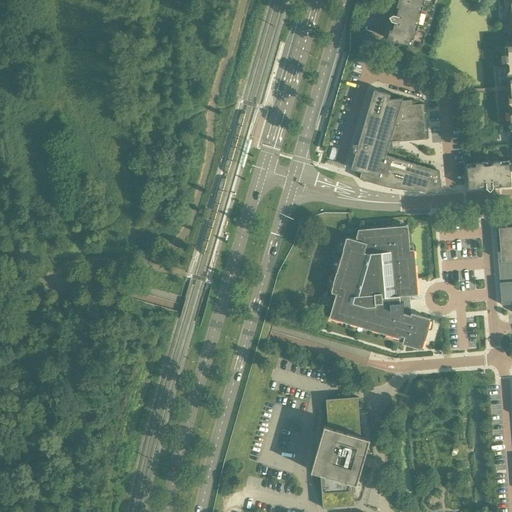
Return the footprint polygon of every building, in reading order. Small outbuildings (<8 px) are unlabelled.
[(419,12),(421,4),(407,0),(398,0),(397,7),(399,8),(397,14),(395,14),(392,15),(391,19),(392,21),(395,22),(393,29),(390,29),(387,38),(409,45),(412,36),(414,37),(421,13),(419,12)] [(409,190),(415,190),(415,188),(423,189),(423,190),(424,191),(424,189),(432,189),(432,190),(433,191),(432,189),(435,188),(437,182),(441,184),(440,171),(386,155),(388,149),(399,148),(399,147),(392,148),(392,142),(426,139),(423,104),(412,104),(412,100),(387,102),(390,94),(374,90),(358,144),(354,145),(354,152),(356,151),(351,168),(373,175),(377,181),(377,183),(394,188),(397,188),(409,190)] [(511,185),(511,183),(509,163),(501,163),(500,161),(475,163),(475,165),(467,166),(468,189),(478,188),(478,186),(486,185),(486,188),(488,189),(492,189),(494,188),(493,185),(501,184),(501,186),(511,185)] [(511,225),(495,227),(498,261),(511,259),(511,225)] [(332,292),(336,294),(350,298),(364,249),(410,245),(408,226),(359,230),(356,240),(348,237),(332,292)] [(394,256),(399,317),(401,317),(396,336),(404,338),(402,343),(421,349),(430,318),(411,312),(410,295),(413,295),(413,289),(416,288),(413,254),(394,256)] [(511,259),(498,261),(501,304),(510,304),(510,307),(511,308),(511,259)] [(401,317),(399,317),(349,302),(350,298),(336,294),(330,316),(396,336),(401,317)] [(358,396),(326,399),(328,426),(324,425),(311,471),(320,473),(323,508),(355,505),(353,483),(356,484),(370,438),(361,436),(358,396)]
